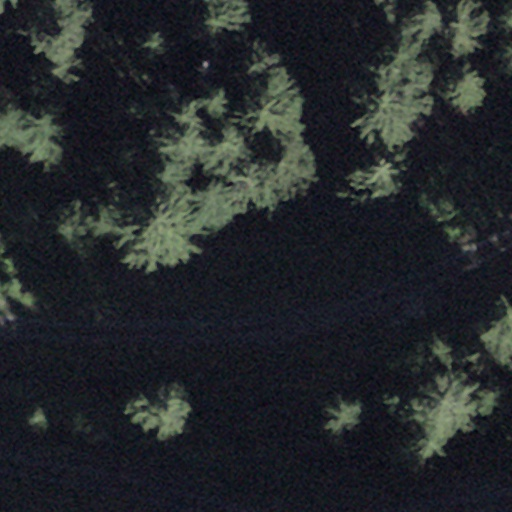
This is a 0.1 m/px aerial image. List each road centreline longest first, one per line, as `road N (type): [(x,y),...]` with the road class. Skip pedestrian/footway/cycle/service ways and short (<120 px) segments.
road 1 (track): [(511,225),(393,287),(285,324),(0,316)]
road 2 (track): [(0,457),(263,511)]
